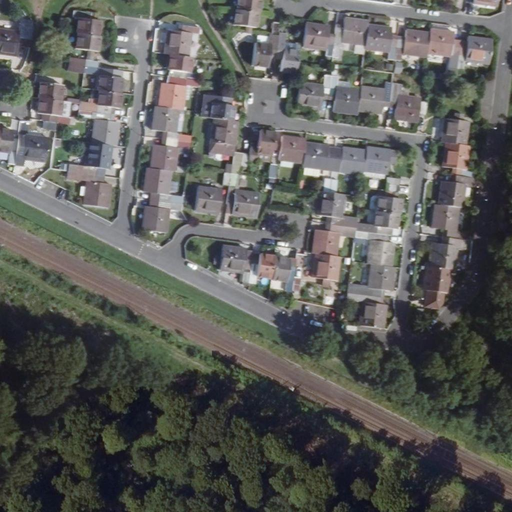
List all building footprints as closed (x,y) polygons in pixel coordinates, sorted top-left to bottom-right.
[(238,0),(237,10),(258,13),(260,13),(261,0),(238,0)] [(79,18),(77,33),(78,33),(99,36),(101,21),(98,21),(99,13),(74,10),(73,18),(79,18)] [(252,27),(256,28),(258,13),(237,10),(236,10),(233,24),(245,26),(245,32),(251,33),(252,27)] [(342,42),(365,45),(367,25),(368,21),(345,18),(342,42)] [(20,23),(19,32),(0,29),(0,53),(16,55),(17,44),(29,46),(31,24),(20,23)] [(273,36),(279,37),(281,23),(274,23),(273,36)] [(329,33),(330,26),(307,23),(303,47),(327,50),(326,56),(332,56),(334,44),(328,43),(329,33)] [(342,42),(344,25),(337,24),(335,34),(334,44),(341,44),(342,42)] [(179,32),(169,30),(166,54),(171,55),(189,57),(193,33),(201,34),(201,28),(180,25),(179,32)] [(367,25),(365,45),(365,48),(389,51),(388,58),(394,58),(396,46),(388,45),(390,36),(391,28),(367,25)] [(427,56),(428,53),(430,33),(406,29),(405,38),(404,47),(396,46),(394,58),(401,59),(402,53),(427,56)] [(454,32),(431,29),(430,33),(428,53),(450,56),(447,78),(455,79),(456,68),(459,49),(459,47),(452,46),(454,32)] [(100,36),(99,36),(78,33),(76,48),(98,52),(100,36)] [(270,57),(270,49),(276,49),(277,49),(279,37),(273,36),(269,35),(269,37),(268,45),(258,44),(256,44),(253,66),(268,68),(270,57)] [(268,45),(269,37),(259,35),(258,44),(268,45)] [(396,46),(397,36),(390,36),(388,45),(396,46)] [(404,47),(405,38),(397,36),(396,46),(404,47)] [(284,50),(285,37),(279,37),(277,49),(278,50),(284,50)] [(469,37),(467,50),(459,49),(456,68),(463,69),(465,55),(467,55),(466,60),(489,63),(492,40),(469,37)] [(339,57),(341,44),(334,44),(332,56),(339,57)] [(283,59),(281,71),(296,73),(297,63),(299,52),(284,50),(283,59)] [(200,73),(192,72),(194,57),(189,57),(171,55),(169,76),(199,80),(200,73)] [(85,66),(86,59),(70,56),(68,71),(84,73),(85,66)] [(86,59),(85,66),(98,67),(99,61),(86,59)] [(98,67),(85,66),(84,73),(97,75),(98,67)] [(98,89),(100,89),(120,92),(122,77),(100,74),(98,89)] [(331,88),(332,76),(326,75),(325,85),(301,82),(298,106),(321,109),(323,98),(324,88),(331,88)] [(160,107),(180,109),(184,110),(187,86),(185,86),(185,84),(198,86),(199,80),(169,76),(168,84),(163,83),(160,107)] [(332,76),(331,88),(337,89),(336,100),(334,111),(358,114),(358,110),(361,90),(351,89),(352,83),(338,81),(339,77),(332,76)] [(39,97),(41,97),(62,100),(64,84),(41,81),(39,97)] [(382,114),(383,106),(389,107),(393,84),(386,83),(385,90),(362,87),(361,90),(358,110),(382,114)] [(398,95),(399,85),(393,84),(389,107),(396,108),(395,119),(419,122),(420,115),(421,101),(421,98),(398,95)] [(100,89),(98,105),(81,102),(80,110),(115,114),(116,108),(121,108),(122,92),(120,92),(100,89)] [(205,102),(212,103),(211,118),(215,118),(233,121),(235,106),(231,105),(232,99),(206,95),(205,102)] [(73,117),(60,116),(62,100),(41,97),(39,113),(44,114),(44,120),(58,122),(73,124),(73,117)] [(70,117),(72,101),(62,100),(60,116),(70,117)] [(426,116),(428,102),(421,101),(420,115),(426,116)] [(170,139),(191,142),(191,136),(179,135),(180,133),(177,133),(180,109),(160,107),(156,106),(153,130),(164,132),(171,132),(170,139)] [(79,116),(96,119),(93,143),(113,145),(117,146),(120,122),(114,121),(115,114),(80,110),(79,116)] [(453,120),(445,119),(442,142),(446,142),(465,145),(469,121),(461,121),(461,114),(454,113),(453,120)] [(236,145),(238,121),(233,121),(215,118),(212,142),(236,145)] [(12,139),(13,131),(0,129),(0,151),(10,153),(9,163),(16,164),(17,151),(19,140),(12,139)] [(270,154),(272,154),(272,148),(273,140),(274,132),(259,130),(257,147),(252,146),(250,153),(249,167),(255,168),(256,161),(269,163),(270,154)] [(19,140),(17,151),(16,164),(22,165),(23,159),(46,161),(49,138),(26,135),(20,135),(19,140)] [(279,159),(303,162),(306,143),(306,139),(282,136),(282,141),(281,150),(279,159)] [(171,148),(172,140),(170,139),(163,139),(162,146),(171,148)] [(152,169),(172,171),(176,171),(179,153),(189,154),(190,149),(191,142),(172,140),(171,148),(162,146),(155,145),(152,169)] [(282,141),(273,140),(272,148),(281,150),(282,141)] [(113,145),(93,143),(88,142),(85,165),(106,168),(110,169),(113,145)] [(234,151),(236,145),(212,142),(211,152),(234,155),(234,151)] [(470,146),(465,145),(446,142),(443,166),(454,168),(462,169),(467,170),(470,146)] [(306,143),(303,162),(303,166),(305,167),(320,168),(326,170),(330,148),(330,146),(306,143)] [(385,173),(387,173),(388,163),(390,150),(366,147),(366,151),(363,174),(363,175),(385,178),(385,173)] [(333,170),(336,149),(330,148),(326,170),(333,170)] [(343,148),(340,171),(363,174),(366,151),(343,148)] [(340,171),(342,150),(336,149),(333,170),(340,171)] [(396,164),(397,151),(390,150),(388,163),(396,164)] [(241,175),(242,167),(249,167),(250,153),(234,151),(234,155),(232,173),(238,174),(241,175)] [(69,163),(68,171),(81,173),(82,165),(69,163)] [(275,180),(277,165),(271,164),(269,178),(275,180)] [(85,165),(82,165),(81,173),(105,176),(106,168),(85,165)] [(319,175),(320,168),(305,167),(304,173),(319,175)] [(158,201),(183,204),(184,198),(170,196),(171,195),(169,195),(172,171),(152,169),(148,168),(145,192),(155,193),(154,200),(158,201)] [(462,170),(462,169),(454,168),(453,176),(461,176),(462,170)] [(474,172),(462,170),(461,176),(474,178),(474,172)] [(80,180),(81,173),(68,171),(67,178),(80,180)] [(223,185),(230,186),(232,173),(224,172),(223,185)] [(104,183),(105,176),(81,173),(80,180),(88,181),(104,183)] [(235,195),(233,214),(256,216),(260,193),(236,190),(236,186),(238,174),(232,173),(230,186),(229,194),(235,195)] [(480,179),(474,178),(461,176),(460,182),(452,181),(443,180),(439,204),(459,206),(463,207),(465,187),(473,188),(473,186),(479,187),(480,179)] [(332,179),(326,178),(324,191),(331,192),(332,179)] [(337,193),(339,180),(332,179),(331,192),(337,193)] [(108,209),(112,184),(104,183),(88,181),(84,205),(108,209)] [(219,214),(223,190),(199,187),(196,211),(219,214)] [(342,216),(345,194),(337,193),(331,192),(324,191),(321,191),(320,199),(314,198),(312,208),(319,209),(318,215),(327,216),(326,223),(357,227),(357,225),(357,221),(358,218),(342,216)] [(233,214),(235,195),(229,194),(226,213),(233,214)] [(402,199),(380,196),(379,211),(398,213),(401,214),(402,199)] [(182,210),(183,204),(158,201),(157,207),(146,205),(143,229),(167,233),(170,209),(182,210)] [(432,227),(443,229),(454,230),(452,238),(465,239),(466,233),(463,233),(464,221),(457,220),(459,206),(439,204),(435,203),(432,227)] [(393,230),(396,230),(398,213),(379,211),(376,211),(374,227),(357,225),(357,227),(356,231),(385,235),(386,229),(393,230)] [(314,253),(318,253),(337,256),(340,236),(355,238),(355,237),(356,234),(356,231),(357,227),(326,223),(325,230),(317,229),(314,253)] [(452,238),(454,230),(443,229),(442,236),(452,238)] [(356,231),(356,234),(355,237),(368,239),(368,240),(371,241),(368,263),(371,264),(391,266),(394,243),(391,243),(384,242),(385,235),(356,231)] [(431,266),(451,269),(455,269),(457,250),(464,250),(465,247),(470,248),(472,240),(465,239),(452,238),(452,243),(441,242),(434,242),(431,266)] [(244,273),(243,281),(250,282),(253,260),(246,259),(247,251),(247,248),(223,246),(221,270),(244,273)] [(342,257),(337,256),(318,253),(315,277),(339,280),(342,257)] [(257,277),(272,279),(275,258),(275,256),(253,254),(253,260),(250,282),(256,283),(257,277)] [(297,261),(290,260),(275,258),(272,279),(272,280),(288,282),(287,289),(294,290),(295,277),(296,264),(297,261)] [(395,267),(391,266),(371,264),(368,263),(365,263),(362,285),(350,284),(349,287),(349,293),(374,296),(375,296),(375,289),(384,290),(392,291),(395,267)] [(451,269),(431,266),(428,266),(425,290),(431,291),(431,293),(427,292),(425,307),(438,309),(443,303),(444,292),(448,292),(451,269)] [(300,291),(302,278),(295,277),(294,290),(300,291)] [(375,296),(383,297),(384,290),(375,289),(375,296)] [(383,328),(386,304),(382,304),(373,303),(375,296),(374,296),(349,293),(348,299),(361,301),(363,302),(360,325),(383,328)] [(382,304),(383,297),(375,296),(373,303),(382,304)]
